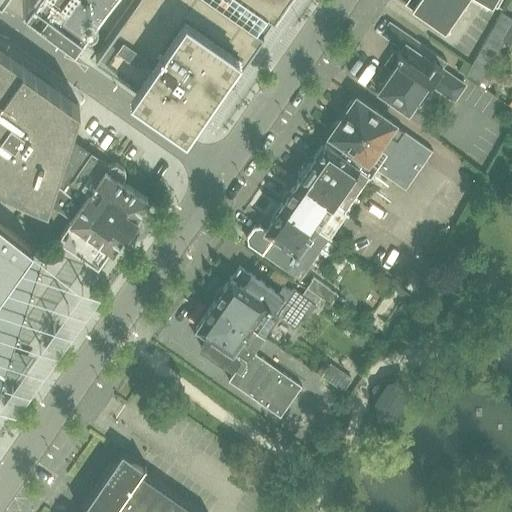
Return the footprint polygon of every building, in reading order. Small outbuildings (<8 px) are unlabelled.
[(22,0),(75,38),(103,0),(22,0)] [(132,0),(132,1),(95,54),(96,54),(98,52),(136,79),(128,89),(185,128),(192,118),(198,122),(197,124),(198,125),(284,0),(132,0)] [(496,10),(501,1),(501,0),(406,0),(405,3),(445,31),(467,0),(484,0),(492,4),(491,7),(496,10)] [(398,61),(397,63),(378,90),(409,112),(429,82),(442,91),(441,92),(441,93),(441,94),(441,95),(441,96),(441,97),(442,98),(443,98),(444,99),(445,99),(446,99),(447,99),(448,99),(449,99),(450,98),(451,97),(455,100),(456,99),(454,97),(464,83),(441,66),(445,59),(395,24),(386,37),(400,47),(396,53),(400,56),(397,61),(398,61)] [(480,83),(498,51),(484,43),(466,74),(480,83)] [(47,203),(47,202),(69,135),(80,104),(0,47),(0,181),(10,187),(29,195),(47,203)] [(431,149),(404,130),(356,97),(355,99),(351,100),(346,106),(347,110),(340,121),(336,121),(331,128),(332,131),(330,134),(346,145),(341,151),(357,162),(361,156),(378,167),(388,175),(405,186),(431,149)] [(117,162),(110,164),(88,148),(69,135),(47,202),(71,218),(70,219),(71,220),(59,238),(97,265),(109,250),(110,247),(112,248),(124,232),(125,233),(126,231),(131,234),(135,234),(142,223),(141,220),(136,217),(138,215),(136,214),(137,212),(148,197),(122,180),(126,175),(124,168),(117,162)] [(357,162),(341,151),(326,141),(310,164),(308,163),(301,165),(298,170),(298,178),(298,179),(344,210),(368,175),(372,175),(378,167),(361,156),(357,162)] [(345,211),(344,210),(298,179),(291,188),(286,189),(281,195),(283,202),(282,204),(326,234),(328,236),(345,211)] [(313,254),(326,234),(282,204),(265,227),(261,224),(254,225),(247,235),(249,242),(262,251),(299,278),(304,271),(302,269),(310,257),(309,251),(313,254)] [(0,387),(4,375),(5,376),(6,376),(7,375),(8,375),(9,374),(10,373),(11,372),(11,371),(12,370),(12,369),(12,367),(11,367),(11,365),(10,365),(9,364),(8,363),(43,255),(0,221),(0,387)] [(321,296),(307,286),(302,293),(294,288),(289,289),(283,285),(278,293),(240,266),(232,276),(224,287),(220,287),(214,295),(216,299),(214,301),(262,334),(276,313),(295,326),(305,311),(308,314),(321,296)] [(307,286),(321,296),(326,289),(312,279),(307,286)] [(251,349),(262,334),(214,301),(197,326),(209,334),(201,345),(232,366),(232,365),(236,368),(229,379),(281,415),(302,384),(251,349)] [(342,370),(333,382),(344,390),(353,377),(342,370)] [(406,382),(390,381),(374,404),(381,419),(394,419),(411,394),(406,382)] [(201,511),(142,470),(146,464),(145,463),(144,464),(122,449),(114,461),(113,460),(79,508),(84,511),(201,511)] [(262,466),(254,477),(272,490),(280,478),(262,466)]
